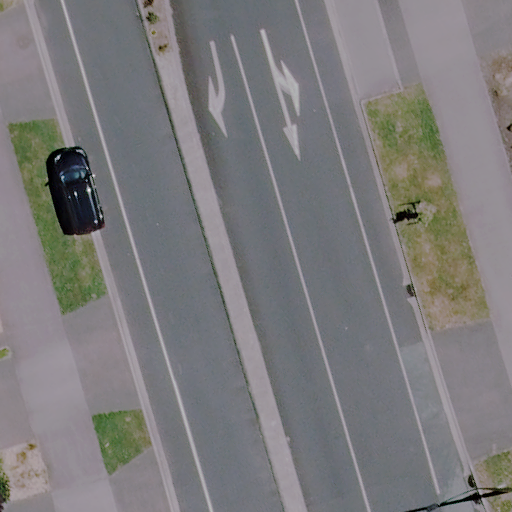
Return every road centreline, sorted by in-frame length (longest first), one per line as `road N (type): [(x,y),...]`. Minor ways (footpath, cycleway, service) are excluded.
road 1 (residential): [(227,511),(86,0)]
road 2 (residential): [(270,0),(389,410)]
road 3 (residential): [(511,376),(389,410)]
